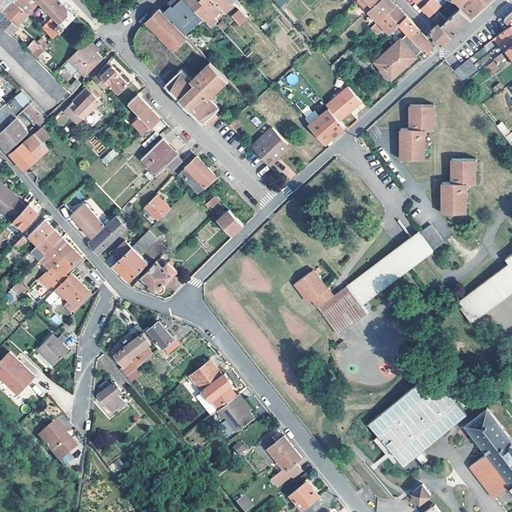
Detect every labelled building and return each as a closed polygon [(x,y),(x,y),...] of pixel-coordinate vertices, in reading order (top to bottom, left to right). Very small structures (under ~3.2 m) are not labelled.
[(0,0),(0,6),(7,13),(18,24),(28,12),(14,0),(0,0)] [(40,1),(38,0),(14,0),(28,12),(40,1)] [(62,0),(38,0),(40,1),(43,4),(60,20),(54,26),(60,31),(76,14),(62,0)] [(195,10),(185,0),(180,0),(174,7),(172,5),(164,12),(185,34),(203,17),(195,10)] [(185,0),(195,10),(203,2),(201,0),(185,0)] [(205,0),(203,2),(215,15),(222,8),(214,0),(205,0)] [(214,0),(222,8),(226,13),(229,11),(235,5),(231,0),(214,0)] [(359,0),(369,10),(379,0),(359,0)] [(396,5),(391,0),(379,0),(369,10),(379,21),(396,5)] [(441,5),(436,0),(431,0),(422,9),(430,16),(441,5)] [(472,20),(487,4),(483,0),(466,0),(461,5),(461,7),(471,19),(472,20)] [(203,2),(195,10),(203,17),(208,22),(215,15),(203,2)] [(60,20),(43,4),(41,6),(51,17),(42,26),(53,37),(60,31),(54,26),(60,20)] [(399,24),(407,17),(396,5),(379,21),(372,27),(380,34),(386,28),(390,32),(399,24)] [(451,37),(471,19),(461,7),(448,19),(440,25),(451,37)] [(164,12),(159,8),(146,20),(174,49),(187,36),(185,34),(164,12)] [(239,26),(247,19),(238,9),(230,16),(239,26)] [(440,25),(448,19),(442,13),(443,11),(441,10),(432,19),(438,24),(440,25)] [(7,13),(0,20),(0,21),(12,33),(19,25),(18,24),(7,13)] [(399,24),(410,38),(419,30),(417,26),(407,17),(399,24)] [(227,25),(223,20),(218,25),(225,32),(228,29),(225,27),(227,25)] [(0,21),(0,38),(62,98),(69,89),(37,58),(32,52),(26,47),(12,33),(0,21)] [(451,37),(440,25),(438,24),(432,30),(443,44),(451,37)] [(494,39),(500,45),(511,35),(511,24),(510,26),(494,39)] [(412,40),(421,50),(427,58),(432,54),(430,51),(433,47),(419,30),(410,38),(412,40)] [(505,52),(511,46),(511,35),(500,45),(505,52)] [(26,47),(32,52),(40,43),(34,38),(26,47)] [(416,55),(421,50),(412,40),(407,44),(402,39),(376,61),(379,65),(393,78),(417,56),(416,55)] [(102,57),(85,41),(68,59),(84,75),(102,57)] [(491,42),(471,55),(478,66),(498,53),(491,42)] [(511,46),(505,52),(495,60),(498,64),(511,54),(511,55),(511,46)] [(477,70),(469,59),(454,71),(464,84),(470,79),(468,77),(477,70)] [(98,72),(109,83),(110,82),(118,91),(127,82),(118,74),(119,73),(108,61),(98,72)] [(208,119),(214,113),(219,108),(209,97),(228,79),(211,61),(191,79),(182,68),(165,84),(170,89),(203,124),(208,119)] [(500,70),(493,61),(489,64),(496,73),(500,70)] [(109,83),(98,72),(93,78),(103,89),(109,83)] [(296,85),(298,76),(289,73),(286,83),(296,85)] [(326,104),(327,105),(339,119),(361,100),(348,85),(342,90),(331,99),(326,104)] [(100,100),(87,87),(64,110),(77,124),(100,100)] [(342,90),(340,88),(329,97),(331,99),(342,90)] [(25,108),(30,103),(32,100),(22,89),(3,106),(0,107),(0,131),(16,117),(25,108)] [(151,109),(137,95),(128,103),(142,117),(151,109)] [(44,119),(30,103),(25,108),(39,122),(44,119)] [(339,119),(327,105),(324,107),(326,110),(309,124),(326,143),(345,127),(339,119)] [(434,130),(435,105),(411,105),(410,130),(402,129),(401,159),(425,159),(426,130),(434,130)] [(214,113),(208,119),(212,123),(219,117),(214,113)] [(16,117),(0,131),(0,141),(7,150),(29,131),(16,117)] [(509,132),(502,122),(497,126),(504,135),(509,132)] [(290,143),(274,126),(252,148),(270,166),(277,159),(275,156),(290,143)] [(41,128),(35,133),(43,142),(49,136),(41,128)] [(43,142),(35,133),(10,153),(24,170),(49,148),(43,142)] [(178,154),(162,138),(142,158),(157,174),(165,166),(178,154)] [(292,145),(290,143),(275,156),(277,159),(292,145)] [(112,149),(101,160),(106,165),(117,154),(112,149)] [(182,160),(178,155),(167,166),(172,170),(182,160)] [(216,176),(197,156),(179,172),(180,173),(198,192),(216,176)] [(477,158),(453,158),(452,182),(443,182),(443,213),(467,212),(468,183),(477,183),(477,158)] [(288,167),(282,173),(289,180),(295,174),(288,167)] [(18,196),(0,181),(0,209),(4,213),(18,196)] [(207,202),(205,204),(208,207),(210,205),(212,207),(220,199),(216,194),(207,202)] [(171,208),(156,195),(145,206),(159,220),(171,208)] [(8,212),(15,219),(26,208),(18,200),(8,212)] [(82,203),(69,216),(92,238),(104,226),(82,203)] [(29,204),(26,208),(15,219),(15,220),(21,226),(19,230),(21,231),(38,212),(29,204)] [(244,223),(230,209),(220,219),(234,234),(244,223)] [(127,226),(116,214),(104,226),(92,238),(88,242),(97,253),(117,234),(118,235),(127,226)] [(38,245),(54,229),(45,220),(29,236),(31,238),(38,245)] [(62,238),(54,229),(38,245),(32,250),(41,259),(47,253),(62,238)] [(132,247),(121,258),(114,264),(130,281),(148,263),(141,256),(158,238),(149,230),(132,247)] [(433,250),(419,231),(397,247),(348,286),(347,285),(333,295),(314,269),(294,284),(308,303),(313,301),(339,334),(368,312),(363,305),(433,250)] [(29,236),(26,233),(22,236),(27,242),(31,238),(29,236)] [(27,242),(22,236),(14,246),(19,250),(27,242)] [(62,238),(47,253),(53,259),(48,265),(51,267),(72,247),(62,238)] [(157,240),(146,252),(154,260),(165,248),(157,240)] [(115,252),(121,258),(132,247),(125,241),(115,252)] [(10,249),(5,245),(0,250),(0,257),(1,259),(10,249)] [(32,251),(28,247),(19,256),(23,259),(32,251)] [(72,247),(51,267),(39,279),(47,288),(53,284),(57,288),(65,280),(61,276),(65,273),(81,256),(72,247)] [(163,267),(157,261),(141,277),(157,292),(158,291),(161,292),(162,292),(165,291),(165,288),(166,285),(179,272),(168,261),(163,267)] [(511,263),(511,262),(509,263),(494,275),(506,291),(480,310),(482,315),(511,291),(511,263)] [(65,280),(57,288),(64,295),(63,297),(67,302),(65,304),(71,310),(89,290),(71,273),(68,276),(65,280)] [(506,291),(494,275),(458,303),(472,322),(482,315),(480,310),(506,291)] [(27,290),(21,283),(14,290),(20,297),(27,290)] [(52,292),(45,300),(55,309),(62,300),(52,292)] [(179,344),(160,320),(149,328),(148,327),(143,330),(158,348),(159,349),(161,348),(167,354),(179,344)] [(70,348),(53,332),(36,349),(53,366),(70,348)] [(123,348),(120,344),(113,350),(124,365),(120,368),(127,375),(134,368),(152,353),(146,346),(150,342),(143,333),(123,348)] [(26,369),(9,352),(0,361),(0,378),(1,378),(17,394),(25,385),(17,378),(26,369)] [(213,398),(220,407),(237,394),(229,385),(233,382),(225,371),(222,374),(211,360),(191,377),(210,400),(213,398)] [(365,415),(400,460),(465,409),(448,387),(431,365),(365,415)] [(139,374),(134,368),(127,375),(131,381),(139,374)] [(111,385),(107,380),(100,387),(104,391),(100,394),(106,403),(105,403),(111,412),(124,401),(117,393),(121,390),(115,382),(111,385)] [(250,406),(239,392),(237,394),(248,408),(250,406)] [(248,408),(237,394),(220,407),(217,410),(223,417),(225,415),(237,430),(245,424),(255,417),(248,408)] [(511,436),(486,403),(464,420),(488,453),(472,465),(496,498),(510,487),(511,489),(511,436)] [(54,421),(38,435),(59,460),(75,446),(69,439),(66,439),(62,435),(64,433),(54,421)] [(273,437),(266,443),(278,458),(293,445),(284,434),(276,441),(273,437)] [(266,443),(273,437),(272,435),(259,445),(261,447),(266,443)] [(239,455),(246,448),(239,441),(232,447),(239,455)] [(278,458),(266,443),(261,447),(259,445),(256,447),(270,465),(278,458)] [(302,456),(293,445),(278,458),(285,467),(287,469),(297,461),(302,456)] [(287,469),(285,467),(272,478),(278,486),(292,475),(294,477),(302,471),(300,469),(302,467),(297,461),(287,469)] [(320,496),(307,480),(290,494),(303,510),(320,496)] [(432,494),(423,483),(412,491),(421,502),(432,494)] [(241,498),(235,503),(241,511),(244,511),(249,508),(241,498)]
